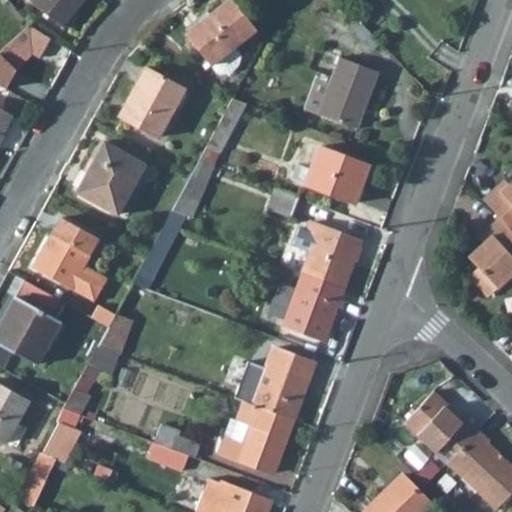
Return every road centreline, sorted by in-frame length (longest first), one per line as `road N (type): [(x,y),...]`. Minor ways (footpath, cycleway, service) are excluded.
road 1 (tertiary): [(505,0),(393,293)]
road 2 (residential): [(0,224),(109,31),(148,0)]
road 3 (tertiary): [(393,293),(307,511)]
road 4 (residential): [(511,396),(393,293)]
